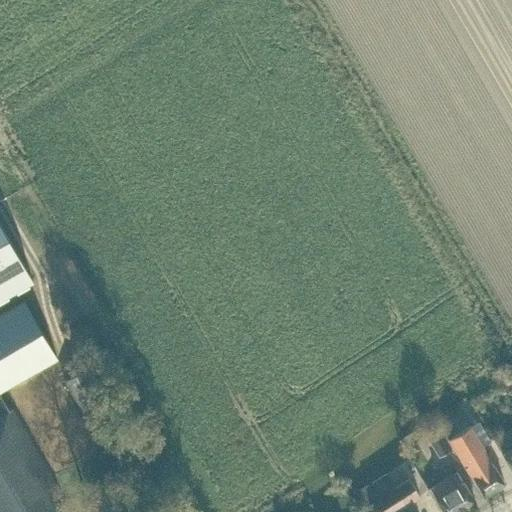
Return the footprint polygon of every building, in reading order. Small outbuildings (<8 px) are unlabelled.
[(0,225),(0,296),(15,288),(31,279),(0,225)] [(0,414),(6,411),(0,399),(0,388),(55,358),(22,301),(0,313),(0,414)] [(63,381),(83,415),(104,403),(85,368),(63,381)] [(0,414),(0,511),(66,511),(59,499),(61,498),(9,409),(6,411),(0,414)] [(468,426),(447,439),(468,474),(471,476),(483,497),(503,485),(481,447),(490,441),(477,420),(468,426)] [(435,422),(422,430),(437,455),(450,448),(443,435),(435,422)] [(511,472),(511,427),(492,440),(511,472)] [(442,511),(458,511),(474,502),(455,472),(428,489),(442,511)] [(409,511),(405,504),(418,496),(407,478),(393,487),(385,474),(358,491),(372,511),(392,511),(396,510),(396,511),(409,511)]
